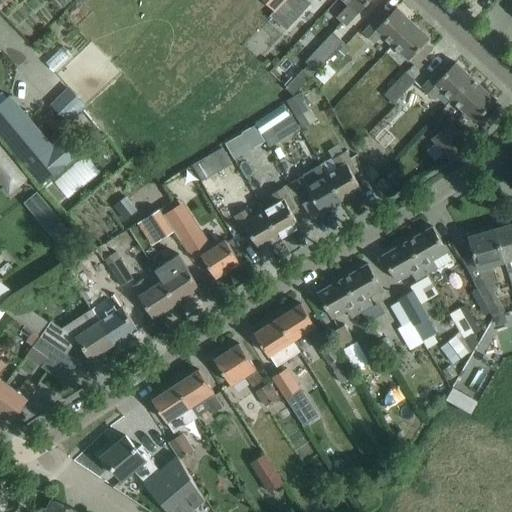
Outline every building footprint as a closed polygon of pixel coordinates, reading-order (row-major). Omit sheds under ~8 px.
[(264,0),(275,9),(284,0),(264,0)] [(270,15),(286,30),(311,2),(308,0),(284,0),(275,9),(270,15)] [(343,0),(348,4),(337,16),(346,25),(369,0),(343,0)] [(381,34),(392,44),(413,22),(396,7),(389,14),(384,10),(362,33),(373,43),(381,34)] [(413,22),(392,44),(418,68),(426,59),(424,57),(432,47),(426,41),(429,38),(413,22)] [(306,62),(316,71),(343,42),(333,32),(306,62)] [(441,90),(455,103),(476,81),(455,62),(448,69),(443,65),(421,88),(433,99),(441,90)] [(323,67),(316,75),(324,83),(326,81),(335,71),(327,63),(323,67)] [(385,92),(393,100),(414,80),(406,71),(385,92)] [(455,103),(461,108),(476,122),(496,100),(476,81),(455,103)] [(73,90),(54,108),(68,123),(87,105),(73,90)] [(286,99),(296,115),(310,107),(300,91),(286,99)] [(52,140),(49,142),(10,95),(0,102),(0,133),(42,184),(79,153),(66,136),(59,142),(57,140),(52,140)] [(258,120),(255,122),(266,139),(274,134),(269,127),(289,114),(283,104),(258,120)] [(432,138),(449,158),(467,142),(451,123),(432,138)] [(253,124),(242,130),(253,147),(263,141),(253,124)] [(372,132),(354,150),(378,173),(396,155),(372,132)] [(0,144),(0,182),(10,194),(28,179),(0,144)] [(222,146),(192,164),(202,181),(232,164),(222,146)] [(338,168),(327,174),(342,201),(362,189),(353,174),(357,171),(345,151),(333,158),(338,168)] [(310,172),(297,179),(298,182),(309,199),(313,197),(322,212),(342,201),(327,174),(322,165),(310,172)] [(276,204),(265,211),(280,237),(300,225),(291,210),(295,207),(283,187),(271,194),(276,204)] [(126,195),(113,205),(124,220),(137,209),(126,195)] [(165,213),(183,241),(200,231),(181,202),(165,213)] [(159,208),(146,217),(160,238),(173,230),(159,208)] [(235,215),(237,218),(247,235),(251,233),(260,248),(280,237),(265,211),(252,218),(247,208),(235,215)] [(511,223),(496,228),(505,260),(509,271),(511,269),(511,223)] [(433,226),(408,240),(427,274),(437,268),(433,260),(447,251),(433,226)] [(474,279),(494,316),(506,309),(495,289),(498,287),(495,280),(499,281),(494,264),(505,260),(496,228),(470,236),(481,275),(474,279)] [(196,246),(205,260),(216,276),(240,261),(226,240),(212,249),(206,239),(196,246)] [(382,255),(392,272),(397,280),(411,272),(416,280),(427,274),(408,240),(382,255)] [(98,248),(88,255),(113,297),(124,290),(121,284),(103,258),(104,258),(98,248)] [(116,251),(104,258),(103,258),(121,284),(132,278),(116,251)] [(175,272),(162,280),(177,302),(200,287),(186,265),(185,265),(179,256),(169,262),(175,272)] [(368,263),(343,278),(362,311),(373,305),(369,297),(383,288),(368,263)] [(318,292),(328,309),(332,317),(347,309),(352,317),(362,311),(343,278),(318,292)] [(139,295),(143,300),(154,317),(177,302),(162,280),(150,288),(143,279),(134,285),(140,295),(139,295)] [(414,290),(400,298),(424,339),(437,332),(428,317),(429,316),(414,290)] [(301,303),(278,318),(299,350),(300,349),(294,340),(306,332),(312,341),(322,335),(301,303)] [(124,307),(100,322),(114,343),(137,328),(124,307)] [(475,331),(462,307),(452,313),(465,337),(475,331)] [(114,343),(100,322),(94,313),(64,333),(50,323),(41,336),(65,351),(73,339),(78,337),(91,358),(114,343)] [(255,333),(266,350),(276,365),(299,350),(278,318),(255,333)] [(354,341),(345,325),(330,333),(339,349),(354,341)] [(441,346),(453,362),(469,350),(457,335),(441,346)] [(41,336),(34,347),(47,356),(41,366),(43,367),(60,378),(66,368),(70,371),(77,360),(65,351),(41,336)] [(320,347),(330,364),(342,382),(352,376),(329,341),(320,347)] [(215,359),(226,375),(232,385),(246,376),(253,387),(264,379),(239,343),(215,359)] [(273,377),(286,397),(291,405),(306,396),(287,367),(273,377)] [(199,369),(176,384),(195,413),(196,412),(191,405),(204,397),(214,412),(223,406),(199,369)] [(0,391),(0,410),(13,420),(28,399),(28,398),(37,386),(28,379),(19,391),(7,383),(0,391)] [(278,398),(269,383),(256,392),(266,406),(278,398)] [(176,384),(153,399),(174,431),(184,424),(198,415),(196,412),(195,413),(176,384)] [(169,441),(178,455),(180,458),(193,450),(183,433),(169,441)] [(102,455),(115,470),(123,479),(135,469),(172,511),(188,511),(206,498),(180,458),(178,455),(161,470),(149,457),(151,456),(141,444),(137,448),(126,435),(102,455)] [(251,462),(270,492),(286,482),(267,452),(251,462)] [(366,490),(372,499),(386,490),(380,481),(366,490)] [(81,511),(69,506),(68,506),(51,498),(44,511),(81,511)]
